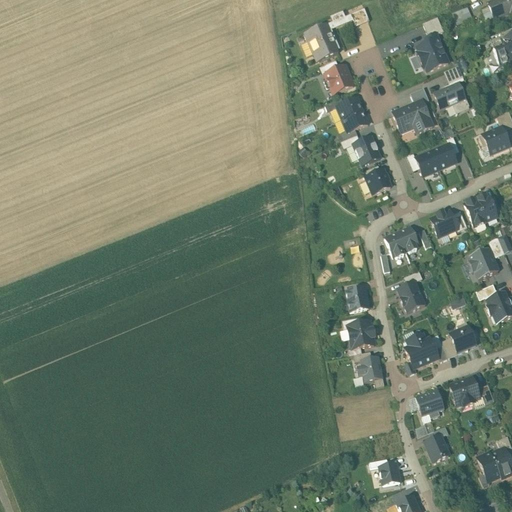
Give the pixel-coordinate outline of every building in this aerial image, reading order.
[(495,2),(486,6),(493,21),(509,14),(509,15),(511,14),(511,0),(499,0),(501,4),(497,6),(495,2)] [(466,8),(451,15),(456,27),(472,21),(466,8)] [(342,13),(329,18),(333,26),(346,21),(342,13)] [(422,26),(428,40),(435,37),(436,37),(443,34),(437,19),(422,26)] [(325,26),(306,34),(310,42),(306,44),(312,57),(316,56),(319,63),(338,55),(333,45),(336,43),(331,31),(328,33),(325,26)] [(511,35),(510,31),(488,41),(488,42),(487,42),(489,47),(511,37),(511,35)] [(428,40),(424,41),(426,46),(416,50),(418,54),(416,55),(416,56),(419,55),(425,69),(422,70),(423,71),(424,70),(426,74),(448,65),(436,37),(435,37),(428,40)] [(511,37),(489,47),(499,69),(511,63),(511,37)] [(335,63),(321,69),(323,74),(321,76),(322,78),(324,77),(338,71),(335,63)] [(462,80),(457,68),(443,74),(448,87),(462,80)] [(338,71),(324,77),(327,84),(323,85),(326,92),(330,90),(332,97),(352,88),(349,80),(348,80),(343,69),(338,71)] [(457,85),(432,96),(439,113),(456,106),(465,102),(462,97),(457,85)] [(422,90),(409,96),(413,106),(421,103),(422,106),(428,103),(422,90)] [(465,102),(456,106),(459,113),(468,109),(463,97),(462,97),(465,102)] [(340,101),(331,105),(333,111),(335,110),(343,107),(340,101)] [(343,107),(335,110),(336,110),(341,123),(361,114),(356,101),(343,107)] [(413,106),(391,115),(398,132),(412,127),(416,136),(431,129),(428,120),(422,106),(421,103),(413,106)] [(361,114),(341,123),(346,135),(346,136),(354,132),(367,127),(361,114)] [(500,130),(481,138),(489,158),(509,150),(500,130)] [(354,132),(346,136),(346,135),(344,136),(346,142),(356,138),(354,132)] [(346,142),(340,145),(343,152),(353,148),(352,147),(359,144),(356,138),(346,142)] [(359,144),(352,147),(353,148),(355,154),(354,154),(358,162),(359,162),(361,168),(379,161),(376,154),(377,153),(374,147),(373,147),(370,140),(359,144)] [(439,172),(456,165),(448,145),(431,152),(439,172)] [(422,179),(439,172),(431,152),(413,159),(422,179)] [(377,168),(361,175),(363,182),(365,181),(364,180),(380,174),(377,168)] [(380,174),(364,180),(365,181),(372,197),(390,189),(387,182),(385,177),(384,177),(382,172),(380,174)] [(487,196),(475,201),(483,222),(495,217),(487,196)] [(475,201),(464,205),(473,227),(483,222),(475,201)] [(441,216),(435,218),(436,219),(429,222),(437,240),(455,232),(456,232),(450,218),(448,214),(442,217),(441,216)] [(466,231),(459,214),(450,218),(456,232),(455,232),(456,235),(466,231)] [(418,249),(409,229),(396,235),(405,254),(407,253),(408,255),(416,252),(415,250),(418,249)] [(430,249),(423,232),(418,234),(425,251),(430,249)] [(396,235),(383,240),(392,260),(394,259),(395,260),(403,257),(402,256),(405,254),(396,235)] [(505,237),(496,240),(499,246),(503,257),(511,253),(505,237)] [(496,240),(487,244),(490,250),(499,246),(496,240)] [(487,251),(468,259),(469,264),(466,265),(471,276),(474,274),(477,282),(497,274),(487,251)] [(385,256),(380,257),(383,275),(389,274),(385,256)] [(418,274),(403,280),(406,287),(414,284),(414,285),(421,282),(418,274)] [(414,285),(414,284),(406,287),(396,292),(399,301),(402,310),(403,309),(406,315),(424,308),(414,285)] [(492,287),(475,295),(478,303),(496,296),(492,287)] [(364,290),(345,294),(349,315),(368,311),(364,290)] [(511,320),(511,311),(504,294),(484,303),(487,308),(484,310),(489,320),(491,319),(495,328),(511,320)] [(462,299),(448,304),(450,311),(465,305),(462,299)] [(358,320),(341,323),(343,333),(347,332),(346,328),(359,326),(358,320)] [(359,326),(346,328),(347,332),(351,352),(352,352),(373,347),(372,340),(373,340),(372,331),(370,331),(369,324),(359,326)] [(467,328),(448,336),(456,356),(475,348),(475,347),(467,328)] [(424,342),(422,336),(405,343),(408,349),(404,350),(410,365),(413,371),(437,361),(433,352),(428,340),(424,342)] [(442,348),(433,352),(437,361),(438,365),(448,361),(442,348)] [(353,357),(353,358),(354,365),(359,364),(359,363),(370,361),(369,354),(353,357)] [(370,361),(359,363),(359,364),(360,370),(355,371),(357,379),(362,378),(363,385),(382,381),(377,359),(370,361)] [(410,365),(403,368),(408,378),(414,375),(413,371),(410,365)] [(471,380),(448,388),(451,395),(453,402),(455,409),(462,407),(463,409),(473,406),(472,403),(481,400),(478,390),(475,391),(471,380)] [(487,387),(478,390),(481,400),(484,407),(493,404),(487,387)] [(418,411),(421,420),(428,417),(429,421),(439,418),(437,414),(443,412),(437,392),(414,400),(414,401),(418,411)] [(410,414),(418,411),(414,401),(408,403),(410,414)] [(426,437),(424,429),(415,431),(417,441),(426,437)] [(428,436),(430,442),(439,438),(440,439),(447,436),(444,429),(428,436)] [(430,442),(423,445),(432,465),(448,458),(440,439),(439,438),(430,442)] [(511,453),(506,439),(495,444),(499,452),(503,450),(505,457),(511,453)] [(490,456),(489,456),(499,479),(500,481),(511,475),(511,471),(505,457),(503,450),(499,452),(490,456)] [(489,454),(476,460),(483,477),(487,485),(499,479),(489,456),(490,456),(489,454)] [(370,471),(378,469),(387,467),(386,462),(369,465),(370,471)] [(387,467),(378,469),(381,489),(400,485),(396,466),(387,467)] [(483,477),(477,479),(482,489),(488,487),(487,485),(483,477)] [(418,511),(412,498),(395,506),(397,511),(418,511)]
